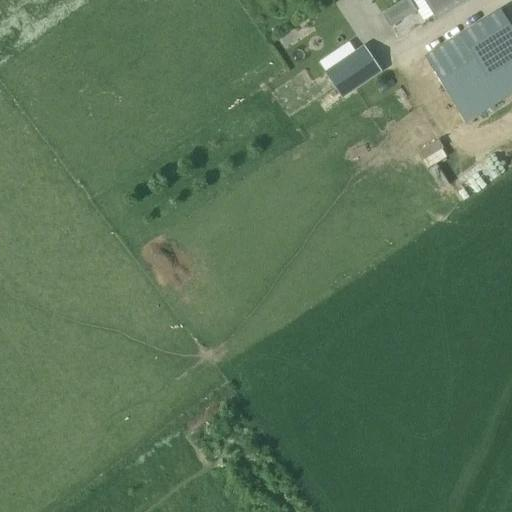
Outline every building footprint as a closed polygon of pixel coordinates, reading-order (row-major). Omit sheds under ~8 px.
[(405,0),(382,14),(390,27),(415,11),(408,0),(405,0)] [(459,0),(424,0),(434,16),(459,0)] [(466,123),(511,94),(511,29),(501,11),(426,58),(466,123)] [(343,98),(380,73),(363,46),(325,72),(343,98)] [(318,114),(336,104),(331,94),(313,104),(318,114)] [(425,168),(445,158),(436,139),(415,149),(425,168)] [(480,164),(492,180),(507,170),(495,153),(480,164)] [(467,196),(490,181),(479,164),(456,180),(467,196)]
